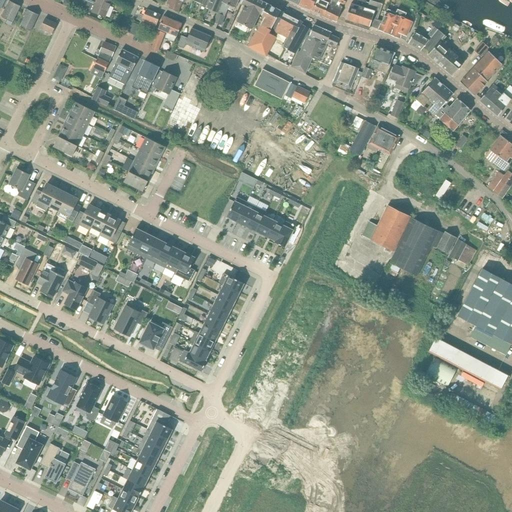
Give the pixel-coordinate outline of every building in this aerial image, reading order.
[(71,2),(66,0),(64,0),(62,5),(71,9),(72,5),(71,2)] [(89,0),(84,0),(81,7),(105,17),(111,0),(97,0),(96,3),(89,0)] [(168,0),(167,4),(170,5),(169,8),(178,12),(182,2),(184,3),(185,0),(168,0)] [(209,0),(207,6),(208,6),(207,8),(217,12),(222,0),(209,0)] [(223,0),(216,18),(212,27),(216,29),(218,24),(222,25),(229,9),(233,11),(238,0),(237,0),(223,0)] [(259,13),(262,14),(267,4),(259,0),(242,0),(241,4),(245,6),(243,8),(242,7),(241,10),(242,10),(237,21),(251,28),(259,13)] [(300,0),(298,5),(311,11),(316,0),(322,0),(329,3),(330,0),(300,0)] [(316,0),(311,11),(322,16),(327,5),(330,7),(332,0),(330,0),(329,3),(322,0),(316,0)] [(330,19),(337,21),(343,7),(340,5),(340,4),(344,6),(346,0),(332,0),(330,7),(327,5),(322,16),(330,19)] [(348,13),(345,22),(358,26),(364,8),(366,2),(366,0),(358,0),(357,5),(351,3),(348,13)] [(370,26),(379,29),(382,21),(377,19),(382,4),(370,0),(369,3),(366,2),(364,8),(358,26),(369,30),(370,26)] [(2,17),(8,20),(6,24),(11,26),(16,15),(21,6),(10,1),(5,10),(2,17)] [(248,47),(265,56),(276,37),(272,34),(269,32),(270,30),(270,29),(281,11),(267,4),(262,14),(264,16),(259,24),(260,25),(257,30),(256,30),(248,47)] [(26,9),(23,15),(25,16),(20,26),(31,31),(34,24),(39,15),(26,9)] [(146,9),(144,15),(140,14),(137,19),(141,21),(140,23),(155,29),(160,15),(146,9)] [(382,21),(379,29),(378,30),(399,39),(401,34),(406,37),(410,28),(413,21),(404,19),(406,13),(397,9),(395,13),(387,9),(382,21)] [(270,29),(270,30),(276,34),(278,34),(287,39),(284,46),(296,52),(309,28),(301,25),(302,24),(303,22),(281,11),(270,29)] [(421,14),(415,25),(420,28),(426,16),(421,14)] [(163,16),(158,29),(167,33),(168,33),(166,38),(175,42),(177,37),(178,33),(182,24),(163,16)] [(41,28),(52,34),(57,24),(45,19),(41,28)] [(130,26),(128,33),(131,34),(135,36),(139,25),(132,22),(130,26)] [(421,51),(424,48),(441,26),(437,23),(425,38),(422,36),(423,34),(415,30),(413,35),(408,43),(421,51)] [(306,39),(303,45),(314,50),(320,37),(323,29),(314,25),(313,25),(309,36),(308,39),(306,39)] [(428,55),(437,63),(444,56),(448,59),(450,57),(454,60),(457,56),(455,54),(457,52),(453,49),(451,51),(440,41),(441,40),(442,41),(446,36),(439,30),(441,26),(424,48),(430,53),(428,55)] [(446,27),(442,31),(450,38),(456,30),(453,27),(450,31),(446,27)] [(211,37),(191,29),(187,38),(182,36),(178,46),(184,48),(185,44),(204,52),(207,46),(209,47),(212,40),(210,40),(211,37)] [(298,51),(292,67),(305,73),(312,58),(319,61),(327,43),(336,47),(339,39),(330,35),(331,33),(323,29),(320,37),(314,50),(303,45),(300,52),(298,51)] [(158,31),(154,40),(161,42),(164,33),(163,33),(158,31)] [(490,42),(494,46),(495,45),(495,44),(498,41),(494,37),(490,42)] [(488,48),(482,42),(474,51),(480,57),(488,48)] [(104,43),(93,67),(105,73),(116,48),(104,43)] [(368,66),(378,70),(386,73),(395,53),(376,46),(368,66)] [(117,62),(110,76),(126,84),(138,58),(122,50),(116,61),(117,62)] [(467,75),(460,82),(474,96),(477,93),(482,87),(487,82),(486,81),(502,64),(492,54),(489,51),(467,75)] [(189,52),(184,58),(191,63),(196,57),(189,52)] [(444,56),(437,63),(452,76),(464,62),(457,56),(454,60),(450,57),(448,59),(444,56)] [(144,60),(131,87),(146,95),(160,68),(144,60)] [(341,62),(333,82),(350,89),(359,69),(341,62)] [(397,81),(396,83),(394,88),(407,93),(411,84),(415,86),(414,86),(415,86),(424,76),(424,75),(423,76),(415,73),(416,72),(402,67),(402,68),(394,66),(389,79),(397,81)] [(365,67),(364,69),(361,76),(367,79),(371,69),(365,67)] [(263,69),(258,78),(254,86),(282,99),(285,93),(290,83),(263,69)] [(156,86),(153,93),(167,99),(161,112),(170,116),(178,98),(169,94),(177,78),(163,71),(156,86)] [(64,75),(57,72),(54,79),(61,82),(64,75)] [(424,106),(443,85),(435,78),(428,86),(416,99),(422,104),(416,110),(421,115),(427,109),(424,106)] [(480,101),(490,109),(504,93),(503,93),(496,86),(500,81),(497,80),(480,101)] [(293,97),(294,95),(298,86),(290,83),(285,93),(293,97)] [(453,94),(443,85),(424,106),(439,119),(443,115),(441,112),(443,109),(442,107),(453,94)] [(504,93),(490,109),(498,116),(504,109),(511,99),(511,97),(511,87),(509,85),(503,93),(504,93)] [(298,86),(294,95),(293,97),(305,102),(310,92),(298,86)] [(108,106),(111,99),(104,96),(106,91),(98,88),(93,99),(108,106)] [(119,97),(113,109),(134,119),(138,112),(124,106),(127,100),(119,97)] [(471,110),(458,98),(450,107),(447,105),(442,110),(445,113),(440,119),(453,130),(471,110)] [(397,100),(395,106),(391,115),(398,118),(404,103),(397,100)] [(75,103),(70,114),(89,124),(94,112),(75,103)] [(70,114),(64,126),(83,135),(89,124),(70,114)] [(350,127),(359,132),(365,121),(356,116),(350,127)] [(359,132),(350,150),(360,155),(370,135),(375,127),(365,121),(359,132)] [(64,126),(58,137),(77,146),(83,135),(64,126)] [(116,137),(120,139),(122,134),(125,136),(130,130),(122,126),(119,132),(116,137)] [(373,135),(369,143),(379,149),(388,131),(378,126),(373,135)] [(388,131),(379,149),(383,151),(390,154),(399,138),(399,137),(388,131)] [(217,143),(221,136),(217,133),(213,141),(217,143)] [(455,145),(461,149),(468,139),(462,135),(455,145)] [(511,143),(501,135),(490,150),(498,156),(493,163),(504,170),(509,163),(506,161),(509,157),(511,158),(511,143)] [(232,151),(242,155),(249,141),(239,136),(232,151)] [(58,137),(54,146),(72,156),(77,146),(58,137)] [(146,138),(140,150),(159,159),(165,147),(146,138)] [(337,151),(345,156),(350,147),(342,143),(337,151)] [(271,148),(269,152),(281,158),(283,154),(271,148)] [(140,150),(134,161),(153,170),(159,159),(140,150)] [(463,152),(458,159),(464,163),(469,156),(463,152)] [(87,153),(85,159),(93,161),(95,156),(87,153)] [(255,157),(249,167),(253,170),(259,160),(255,157)] [(134,161),(129,172),(148,182),(153,170),(134,161)] [(17,168),(9,184),(20,190),(17,196),(27,201),(36,184),(27,180),(30,175),(17,168)] [(99,170),(97,175),(103,177),(106,172),(100,169),(99,170)] [(511,173),(508,170),(493,192),(502,198),(511,183),(511,173)] [(129,172),(124,182),(143,191),(148,182),(129,172)] [(445,179),(435,195),(440,199),(451,183),(445,179)] [(58,189),(58,188),(52,185),(52,186),(47,183),(42,193),(37,190),(31,202),(37,205),(36,207),(46,211),(49,206),(58,189)] [(49,206),(59,211),(68,193),(62,190),(62,191),(58,189),(49,206)] [(73,197),(74,196),(68,193),(59,211),(57,216),(67,221),(67,220),(73,223),(79,211),(81,208),(81,207),(75,205),(78,199),(73,197)] [(237,197),(227,217),(237,222),(245,206),(247,202),(237,197)] [(79,211),(73,223),(89,231),(91,227),(100,209),(94,206),(94,207),(89,205),(85,214),(79,211)] [(245,206),(237,222),(246,227),(254,211),(254,210),(245,206)] [(264,216),(266,211),(256,206),(254,210),(254,211),(246,227),(256,231),(264,215),(264,216)] [(369,222),(365,231),(362,236),(393,251),(410,217),(388,206),(378,226),(369,222)] [(14,209),(10,217),(18,220),(21,213),(14,209)] [(91,227),(102,232),(110,214),(110,215),(106,213),(106,212),(100,209),(91,227)] [(110,214),(102,232),(100,236),(116,244),(122,232),(116,229),(121,220),(116,218),(116,217),(110,214)] [(256,231),(266,236),(273,220),(264,216),(264,215),(256,231)] [(0,234),(5,237),(10,227),(13,228),(16,222),(4,216),(1,222),(0,220),(0,234)] [(412,218),(389,262),(384,272),(395,278),(400,268),(416,276),(431,246),(447,255),(456,238),(445,232),(444,234),(412,218)] [(273,220),(266,236),(275,241),(283,225),(273,220)] [(275,241),(274,242),(285,247),(287,242),(293,245),(301,229),(285,221),(283,225),(275,241)] [(126,249),(136,253),(146,233),(137,228),(126,249)] [(156,238),(146,233),(136,253),(146,258),(156,238)] [(67,236),(64,241),(72,245),(75,240),(67,236)] [(156,238),(146,258),(156,263),(166,243),(156,238)] [(457,260),(467,266),(476,250),(458,240),(449,255),(457,260)] [(156,263),(165,268),(175,247),(166,243),(156,263)] [(175,273),(185,252),(175,247),(165,268),(175,272),(175,273)] [(12,253),(18,256),(20,251),(15,248),(12,253)] [(37,254),(24,248),(16,264),(22,267),(16,279),(28,286),(39,264),(33,261),(37,254)] [(175,273),(175,272),(174,274),(190,281),(195,270),(190,268),(195,257),(185,252),(175,273)] [(9,259),(15,261),(18,256),(12,253),(9,259)] [(93,260),(88,258),(83,255),(78,264),(93,272),(97,262),(93,260)] [(209,258),(206,264),(211,267),(214,260),(209,258)] [(44,283),(40,292),(53,298),(64,277),(55,272),(57,268),(47,263),(37,283),(39,281),(44,283)] [(458,316),(511,344),(511,284),(482,269),(458,316)] [(219,283),(223,285),(239,293),(244,283),(224,273),(219,283)] [(69,295),(64,304),(77,310),(87,289),(75,282),(75,284),(68,280),(62,291),(69,295)] [(234,303),(239,293),(223,285),(218,294),(234,303)] [(386,298),(403,307),(408,296),(391,288),(386,298)] [(93,290),(88,302),(94,305),(89,317),(104,324),(113,304),(99,298),(101,293),(93,290)] [(213,304),(229,312),(234,303),(218,294),(213,304)] [(229,312),(213,304),(208,314),(225,322),(229,312)] [(126,305),(115,329),(130,336),(136,323),(142,325),(148,313),(142,310),(141,313),(126,305)] [(181,313),(178,318),(181,319),(184,321),(187,316),(184,314),(181,313)] [(208,314),(204,324),(220,332),(225,322),(208,314)] [(150,323),(140,342),(141,343),(140,344),(147,348),(148,346),(152,348),(153,349),(154,348),(155,345),(163,349),(171,333),(150,323)] [(215,341),(220,332),(204,324),(199,333),(215,341)] [(194,343),(210,351),(215,341),(199,333),(195,331),(190,341),(194,343)] [(436,337),(428,351),(501,390),(507,379),(503,377),(504,373),(436,337)] [(0,366),(2,367),(13,346),(0,339),(0,366)] [(194,343),(189,352),(206,360),(210,351),(194,343)] [(207,361),(206,360),(189,352),(184,350),(179,360),(201,371),(207,361)] [(483,359),(488,361),(491,354),(486,352),(483,359)] [(425,375),(448,387),(458,367),(435,356),(425,375)] [(25,375),(24,377),(39,385),(49,364),(34,357),(31,363),(21,358),(14,370),(25,375)] [(2,382),(9,386),(16,372),(9,369),(2,382)] [(60,369),(47,397),(63,405),(63,404),(69,407),(77,391),(72,388),(77,377),(60,369)] [(86,418),(93,422),(100,409),(93,406),(102,390),(88,383),(76,405),(90,412),(86,418)] [(113,396),(104,415),(117,422),(127,403),(113,396)] [(1,399),(0,401),(0,411),(2,412),(4,412),(6,412),(8,411),(9,408),(10,407),(8,403),(1,399)] [(35,407),(32,414),(38,417),(42,410),(35,407)] [(152,419),(147,429),(168,439),(173,429),(166,426),(171,416),(157,409),(152,419)] [(17,441),(24,426),(26,422),(14,416),(3,437),(0,435),(0,454),(2,456),(6,447),(9,440),(10,437),(17,441)] [(31,469),(43,446),(43,445),(35,441),(40,432),(27,425),(16,446),(22,449),(16,461),(16,462),(16,463),(17,463),(30,470),(31,470),(31,469)] [(59,428),(55,434),(66,439),(69,433),(59,428)] [(147,429),(142,439),(163,449),(168,439),(147,429)] [(142,439),(137,449),(141,451),(158,459),(163,449),(142,439)] [(109,440),(104,450),(110,453),(113,448),(115,443),(109,440)] [(50,444),(41,464),(49,468),(45,477),(56,483),(65,464),(54,458),(59,449),(50,444)] [(104,450),(99,459),(106,462),(110,454),(110,453),(104,450)] [(141,451),(137,460),(153,468),(158,459),(141,451)] [(137,460),(132,470),(148,478),(153,468),(137,460)] [(74,462),(65,479),(71,482),(68,489),(82,496),(96,469),(81,462),(80,465),(74,462)] [(132,470),(127,480),(143,488),(148,478),(132,470)] [(127,480),(122,489),(139,497),(143,488),(127,480)] [(122,489),(118,498),(134,507),(139,497),(122,489)] [(246,490),(241,500),(261,510),(266,500),(246,490)] [(114,496),(108,507),(118,511),(131,511),(134,507),(118,498),(114,496)] [(241,500),(236,510),(239,511),(260,511),(261,510),(241,500)] [(0,503),(0,511),(16,511),(18,510),(1,502),(0,503)]
